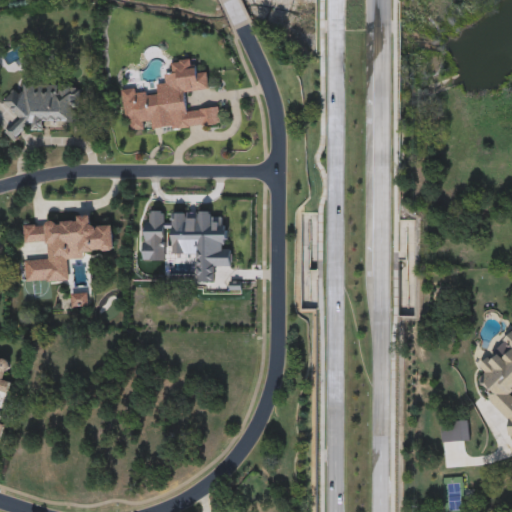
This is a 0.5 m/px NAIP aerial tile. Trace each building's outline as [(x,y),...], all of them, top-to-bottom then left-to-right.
[(123,90),(139,89),(140,96),(157,95),(157,85),(165,84),(164,74),(172,74),(171,61),(197,59),(198,72),(208,71),(209,90),(185,92),(187,111),(219,108),(220,125),(145,130),(145,131),(126,132),(123,90)] [(43,122),(43,130),(23,130),(23,141),(8,141),(8,129),(12,129),(12,92),(25,92),(25,86),(73,86),(73,122),(43,122)] [(144,262),(163,262),(172,255),(196,255),(199,284),(213,282),(213,268),(234,266),(230,247),(224,216),(150,213),(141,224),(144,262)] [(26,283),(25,261),(47,260),(46,243),(25,243),(24,225),(79,223),(79,216),(91,216),(92,227),(113,226),(114,251),(84,252),(84,259),(68,260),(68,281),(26,283)] [(0,358),(10,362),(5,381),(12,383),(0,425),(0,358)] [(442,423),(470,423),(470,442),(442,442),(442,423)]
